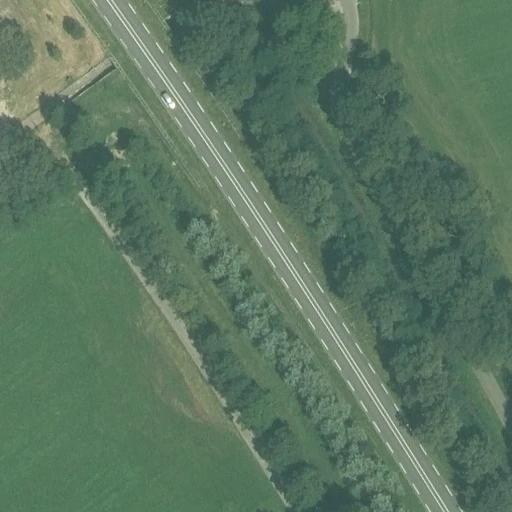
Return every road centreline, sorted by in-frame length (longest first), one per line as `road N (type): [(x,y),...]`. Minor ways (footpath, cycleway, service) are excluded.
road 1 (primary): [(442,511),(285,259),(105,0)]
road 2 (unclassified): [(295,511),(75,181),(40,153),(0,143)]
road 3 (unclassified): [(511,427),(343,124),(337,107),(348,0)]
